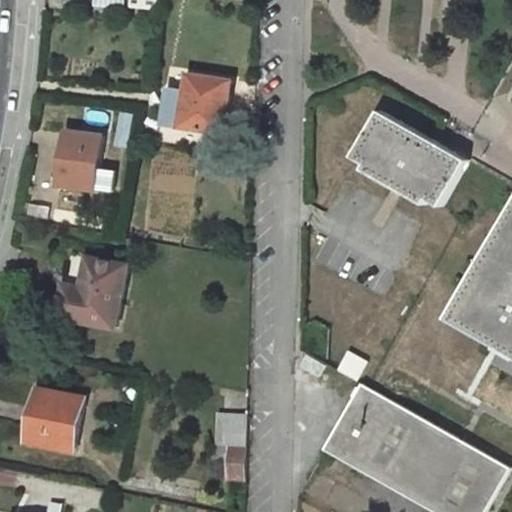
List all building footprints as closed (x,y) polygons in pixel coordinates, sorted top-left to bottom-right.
[(159,0),(133,0),(133,6),(158,9),(159,0)] [(192,127),(228,132),(236,80),(193,74),(189,104),(194,105),(192,127)] [(398,178),(447,206),(472,159),(384,112),(359,156),(384,170),(381,176),(394,184),(398,178)] [(108,136),(70,130),(62,184),(99,190),(100,188),(115,190),(117,172),(102,169),(108,136)] [(511,213),(453,317),(511,350),(511,213)] [(62,315),(120,327),(131,265),(91,257),(84,287),(69,284),(62,315)] [(371,472),(442,511),(488,511),(511,469),(511,466),(365,384),(330,448),(357,462),(354,468),(369,476),(371,472)] [(48,444),(78,450),(88,398),(41,389),(31,434),(49,438),(48,444)] [(249,447),(234,447),(232,479),(248,480),(249,447)]
